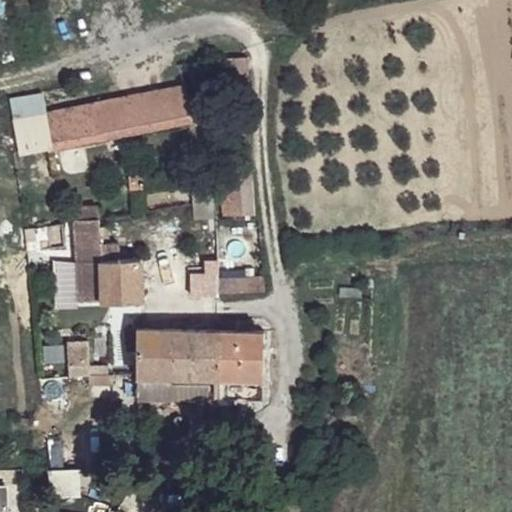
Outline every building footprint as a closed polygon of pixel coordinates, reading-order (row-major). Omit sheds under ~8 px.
[(250,36),(225,39),(226,55),(244,54),(245,54),(252,53),(250,36)] [(244,54),(226,55),(226,80),(246,79),(245,54),(244,54)] [(183,82),(48,111),(55,149),(191,120),(183,82)] [(44,91),(10,97),(20,155),(55,149),(48,111),(44,91)] [(251,171),(218,174),(222,217),(256,213),(251,171)] [(101,220),(77,222),(80,261),(81,292),(82,300),(146,296),(143,258),(121,259),(120,243),(103,244),(101,220)] [(205,273),(191,273),(191,299),(218,299),(218,280),(218,260),(205,260),(205,273)] [(81,292),(80,261),(55,262),(56,308),(78,308),(82,300),(81,292)] [(266,277),(218,280),(218,299),(267,288),(266,277)] [(140,330),(139,398),(178,396),(186,397),(197,397),(271,398),(272,379),(267,331),(176,327),(140,330)] [(88,341),(69,342),(70,376),(108,375),(108,364),(89,365),(88,341)] [(197,397),(186,397),(185,405),(198,406),(197,397)] [(76,466),(51,468),(52,493),(77,493),(76,466)] [(9,511),(8,483),(0,483),(0,511),(9,511)]
